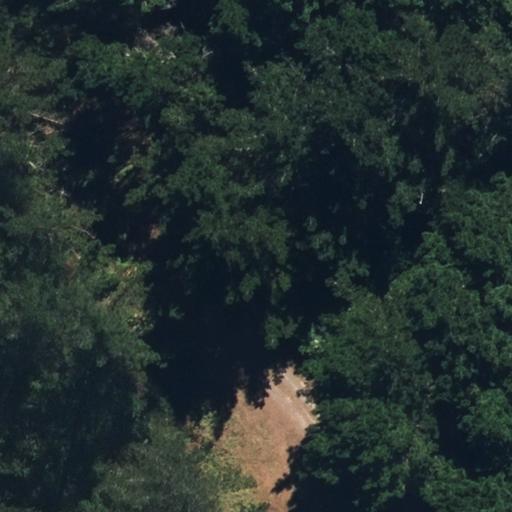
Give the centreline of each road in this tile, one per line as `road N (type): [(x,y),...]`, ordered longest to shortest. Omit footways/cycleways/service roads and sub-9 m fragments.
road 1 (track): [(444,511),(271,372),(201,271),(69,0)]
road 2 (track): [(277,511),(251,442),(248,408),(271,372)]
